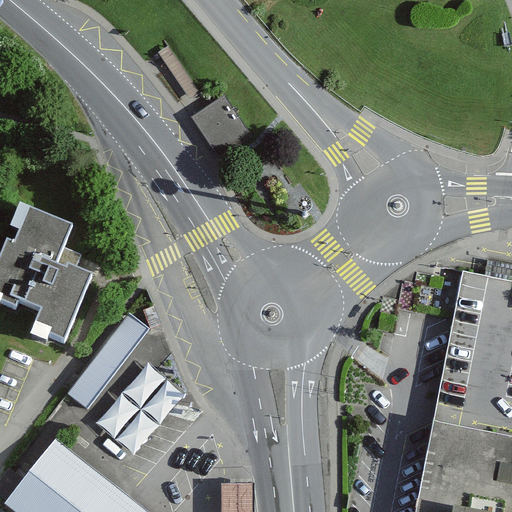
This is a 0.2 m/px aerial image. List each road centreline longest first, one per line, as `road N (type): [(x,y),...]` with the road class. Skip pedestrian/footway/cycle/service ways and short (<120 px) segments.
road 1 (secondary): [(250,279),(124,106),(11,0)]
road 2 (secondary): [(216,0),(373,175)]
road 3 (secondary): [(292,511),(275,352)]
